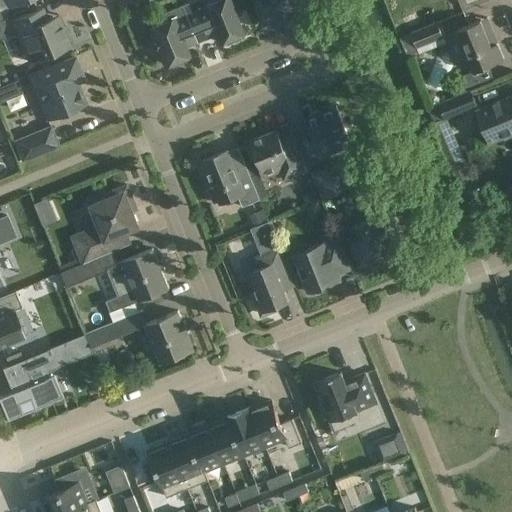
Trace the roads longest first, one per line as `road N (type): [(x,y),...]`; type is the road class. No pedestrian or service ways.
road 1 (residential): [(158,145),(327,76),(311,37),(142,106)]
road 2 (residential): [(243,363),(511,257)]
road 3 (residential): [(0,461),(243,363)]
road 4 (residential): [(243,363),(158,145)]
